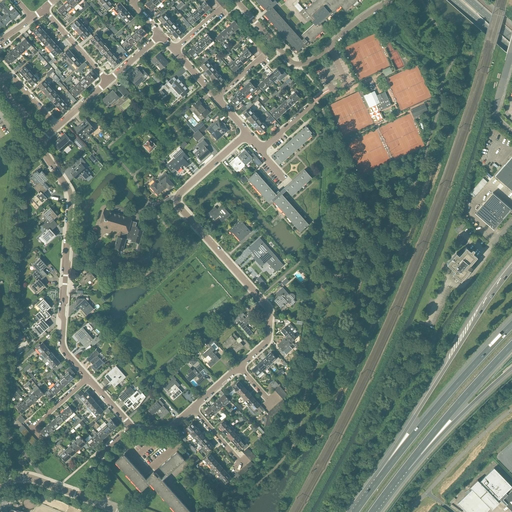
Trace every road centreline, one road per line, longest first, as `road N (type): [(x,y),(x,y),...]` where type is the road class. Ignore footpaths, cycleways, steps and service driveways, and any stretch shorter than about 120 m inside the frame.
road 1 (track): [(284,511),(395,288),(481,39)]
road 2 (residential): [(239,367),(268,340),(269,309),(175,197),(246,133)]
road 3 (trunk): [(511,267),(370,491)]
road 4 (residential): [(87,377),(61,339),(71,193),(39,143)]
road 5 (trunk): [(511,325),(370,491)]
road 6 (residential): [(236,0),(293,63),(312,61),(389,0)]
road 7 (trunk): [(403,469),(511,344)]
road 8 (trunk): [(403,469),(511,368)]
